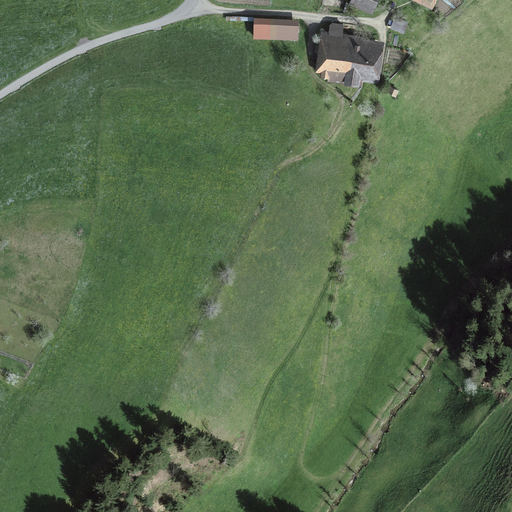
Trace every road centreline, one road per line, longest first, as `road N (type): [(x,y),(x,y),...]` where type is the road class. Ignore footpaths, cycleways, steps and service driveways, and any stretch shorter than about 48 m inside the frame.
road 1 (track): [(380,23),(384,53),(301,468),(315,480),(336,477),(453,303),(511,240)]
road 2 (unclassified): [(0,93),(79,49),(170,18),(192,0)]
road 3 (track): [(314,16),(309,68),(341,104),(318,146),(279,168)]
